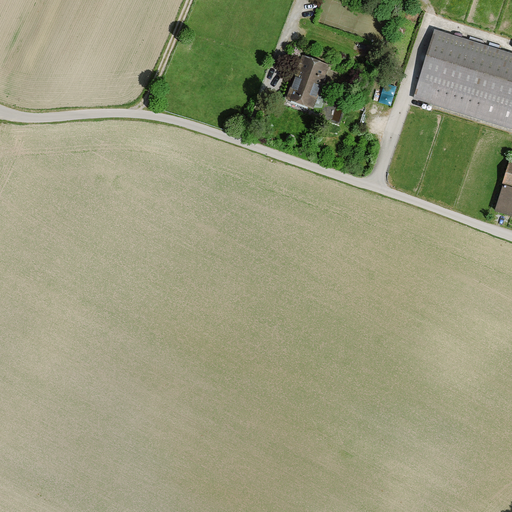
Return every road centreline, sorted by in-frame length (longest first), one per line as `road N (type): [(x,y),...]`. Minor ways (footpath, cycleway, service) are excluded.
road 1 (residential): [(0,111),(167,118),(511,236)]
road 2 (track): [(142,115),(189,0)]
